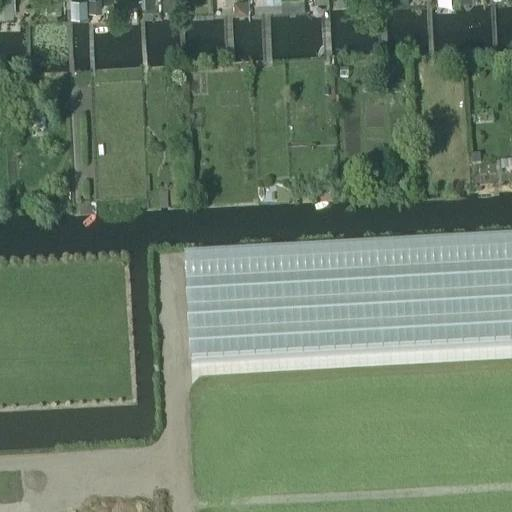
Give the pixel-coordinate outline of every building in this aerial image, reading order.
[(13,0),(0,0),(0,18),(14,18),(13,0)] [(87,0),(70,0),(71,18),(88,17),(87,0)] [(88,0),(89,11),(101,11),(101,0),(88,0)] [(247,0),(234,1),(234,14),(248,13),(247,0)] [(480,157),(470,158),(471,167),(480,167),(480,157)] [(511,241),(185,259),(186,265),(189,315),(192,364),(511,346),(511,241)]
